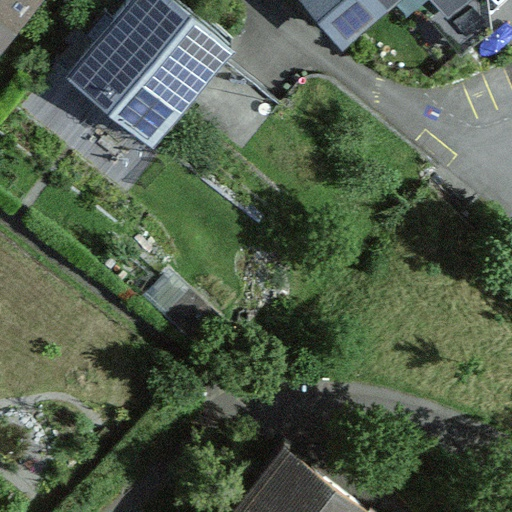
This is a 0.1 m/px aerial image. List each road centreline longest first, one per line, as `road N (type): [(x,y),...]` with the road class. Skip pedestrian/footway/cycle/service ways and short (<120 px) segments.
road 1 (residential): [(511,196),(263,0)]
road 2 (residential): [(231,399),(369,406),(511,461)]
